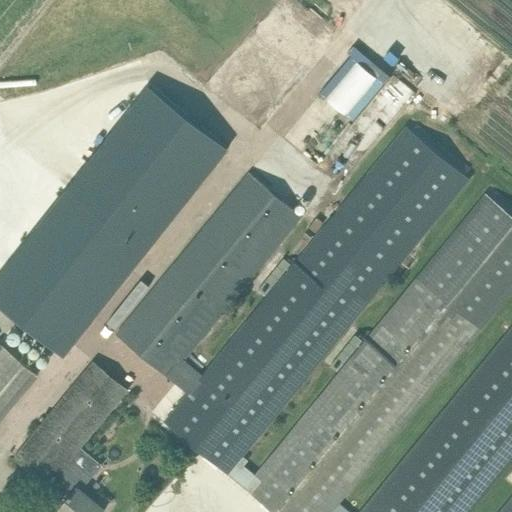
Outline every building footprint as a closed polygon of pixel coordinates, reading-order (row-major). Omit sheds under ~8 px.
[(364,113),(388,129),(414,90),(369,59),(358,76),(380,90),(364,113)] [(149,85),(0,273),(0,305),(64,356),(229,146),(149,85)] [(303,217),(249,173),(116,334),(189,394),(165,422),(275,511),(468,511),(511,458),(511,326),(360,511),(338,511),(333,508),(480,328),(511,289),(511,203),(497,191),(491,197),(486,192),(416,277),(256,474),(245,465),(249,459),(244,456),(471,179),(465,174),(470,167),(417,124),(412,131),(406,126),(337,211),(203,374),(184,359),(303,217)] [(0,420),(39,374),(0,341),(0,420)] [(92,477),(71,459),(128,390),(94,362),(15,457),(49,485),(51,483),(69,498),(59,511),(60,511),(103,511),(105,510),(81,491),(92,477)] [(511,511),(511,495),(498,511),(511,511)]
